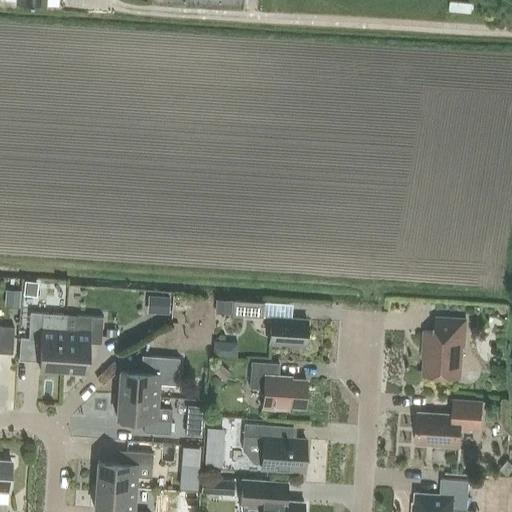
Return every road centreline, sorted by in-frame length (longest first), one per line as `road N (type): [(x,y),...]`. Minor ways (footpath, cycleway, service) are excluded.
road 1 (track): [(110,0),(148,11),(511,32)]
road 2 (residential): [(370,358),(358,511)]
road 3 (residential): [(52,511),(57,430),(0,426)]
